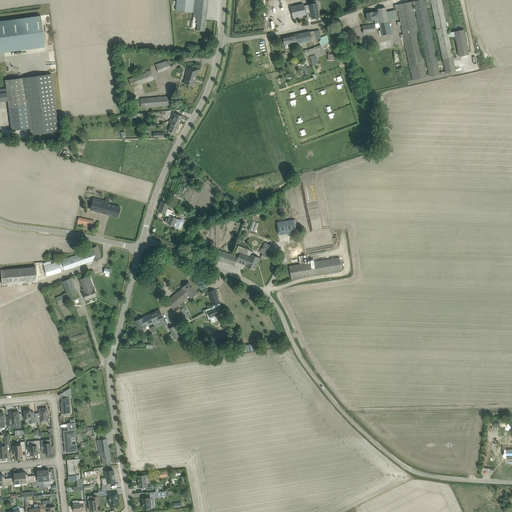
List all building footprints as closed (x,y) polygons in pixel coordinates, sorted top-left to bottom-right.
[(176,0),(176,11),(194,13),(193,20),(192,20),(191,28),(196,28),(195,30),(205,31),(208,0),(176,0)] [(398,10),(403,34),(400,35),(401,38),(404,37),(413,80),(456,71),(449,37),(441,0),(419,0),(395,5),(396,11),(398,10)] [(291,7),(293,17),(310,13),(311,18),(319,16),(316,3),(304,6),(303,4),(291,7)] [(391,33),(391,30),(393,30),(391,20),(391,17),(387,18),(385,7),(377,8),(378,11),(373,12),(373,11),(366,13),(367,20),(379,18),(380,22),(379,23),(382,35),(391,33)] [(41,15),(0,20),(0,52),(45,46),(41,15)] [(376,31),(375,24),(363,26),(363,33),(376,31)] [(469,54),(464,29),(454,31),(459,56),(469,54)] [(282,37),(284,45),(290,43),(291,45),(316,40),(314,31),(310,32),(310,31),(282,37)] [(324,48),(342,41),(339,32),(330,35),(330,36),(330,37),(322,40),(322,39),(319,40),(321,44),(308,49),(301,51),(302,57),(309,55),(310,55),(315,53),(316,58),(326,54),(324,48)] [(169,60),(168,61),(167,60),(156,64),(159,72),(170,68),(169,65),(170,64),(169,60)] [(193,86),(198,69),(188,66),(186,74),(187,74),(184,84),(193,86)] [(155,79),(153,74),(151,70),(145,72),(146,73),(129,79),(132,87),(155,79)] [(5,80),(6,85),(6,88),(0,89),(0,101),(8,100),(12,131),(30,128),(31,135),(60,131),(52,73),(51,74),(8,79),(5,80)] [(169,95),(141,98),(142,108),(170,106),(169,95)] [(173,112),(170,119),(179,123),(182,116),(175,113),(173,112)] [(175,133),(179,123),(170,119),(169,122),(171,123),(168,131),(175,133)] [(71,158),(72,155),(67,154),(68,151),(64,150),(63,152),(62,156),(71,158)] [(106,201),(93,198),(90,209),(118,217),(121,207),(108,204),(109,199),(106,198),(106,201)] [(161,201),(158,210),(158,211),(166,214),(165,214),(170,216),(167,223),(174,226),(174,225),(175,225),(176,226),(176,227),(177,228),(178,229),(180,229),(181,228),(181,227),(184,222),(183,221),(183,219),(181,219),(180,219),(179,219),(178,219),(178,218),(174,217),(175,215),(172,213),(173,211),(168,209),(170,204),(161,201)] [(77,223),(93,227),(94,221),(78,217),(77,223)] [(294,219),(277,222),(279,235),(296,233),(294,219)] [(253,251),(239,245),(234,256),(219,250),(216,259),(234,265),(236,261),(246,265),(246,266),(254,270),(259,257),(252,254),(253,251)] [(61,270),(64,269),(64,270),(93,260),(94,261),(101,258),(97,246),(89,249),(90,250),(87,251),(62,260),(62,261),(59,262),(58,261),(51,264),(50,261),(43,263),(44,266),(47,276),(62,271),(61,270)] [(304,263),(303,256),(299,256),(300,264),(289,266),(292,279),(342,271),(339,257),(304,263)] [(36,266),(1,269),(2,284),(37,281),(36,266)] [(79,279),(82,287),(83,289),(81,289),(86,300),(97,296),(89,275),(79,279)] [(78,296),(73,283),(71,278),(62,281),(67,293),(55,297),(58,304),(78,296)] [(183,288),(175,294),(182,301),(189,295),(191,297),(197,292),(189,282),(182,287),(183,288)] [(211,304),(218,302),(214,290),(207,292),(211,304)] [(173,309),(182,301),(175,294),(167,301),(173,309)] [(221,306),(207,311),(210,317),(214,316),(215,321),(221,319),(219,314),(223,313),(221,306)] [(176,307),(169,313),(172,316),(179,311),(176,307)] [(160,309),(149,314),(153,322),(163,317),(160,309)] [(147,325),(153,322),(149,314),(143,317),(135,321),(139,329),(147,325)] [(169,328),(172,333),(169,334),(172,340),(179,336),(174,326),(169,328)] [(70,388),(58,395),(63,392),(65,395),(64,395),(64,398),(62,398),(62,402),(63,402),(63,404),(61,405),(62,413),(70,412),(69,396),(71,396),(70,388)] [(39,409),(40,413),(37,413),(38,422),(48,421),(48,416),(49,415),(48,411),(47,411),(47,408),(39,409)] [(33,411),(30,411),(30,410),(24,410),(25,419),(25,423),(29,423),(35,422),(34,416),(34,413),(34,411),(33,411)] [(9,416),(7,417),(8,427),(11,426),(11,427),(13,427),(20,426),(20,423),(18,411),(12,411),(11,411),(9,411),(9,416)] [(68,429),(69,429),(69,430),(64,431),(66,451),(66,452),(76,451),(77,451),(77,450),(76,445),(71,446),(70,436),(75,435),(75,430),(74,430),(74,429),(76,429),(75,422),(67,423),(68,429)] [(111,464),(106,433),(98,434),(99,439),(97,440),(99,452),(98,452),(98,455),(102,455),(103,465),(111,464)] [(46,443),(46,439),(40,440),(41,446),(44,446),(45,453),(51,452),(51,451),(52,451),(52,448),(51,448),(50,442),(46,443)] [(40,448),(39,440),(34,441),(28,441),(29,451),(30,450),(30,455),(31,454),(32,455),(34,455),(34,454),(37,454),(37,448),(40,448)] [(14,451),(15,457),(22,456),(22,451),(26,451),(24,441),(20,441),(21,443),(17,444),(17,445),(13,446),(13,451),(14,451)] [(68,475),(69,480),(70,480),(70,481),(74,481),(74,480),(77,479),(77,475),(75,463),(67,464),(69,475),(68,475)] [(107,482),(115,481),(113,469),(105,470),(107,482)] [(44,484),(44,483),(43,470),(36,471),(37,471),(37,473),(35,473),(35,475),(32,475),(32,482),(36,482),(37,485),(44,484)] [(49,470),(43,470),(44,483),(52,482),(51,480),(55,480),(55,473),(51,473),(51,471),(50,471),(50,472),(49,472),(49,470)] [(26,472),(20,473),(21,482),(28,482),(28,483),(32,482),(32,475),(28,476),(28,474),(27,474),(26,474),(25,472),(26,472)] [(13,483),(21,482),(20,473),(13,473),(13,474),(14,474),(14,476),(12,476),(12,475),(12,477),(8,478),(9,485),(13,484),(13,483)] [(3,474),(0,474),(0,484),(5,484),(5,485),(9,485),(8,478),(5,478),(4,476),(4,477),(2,477),(2,475),(3,475),(3,474)] [(149,483),(148,474),(138,475),(139,487),(147,487),(147,490),(153,489),(152,483),(149,483)] [(118,499),(117,492),(108,493),(108,496),(109,496),(110,507),(118,506),(117,499),(118,499)] [(26,511),(35,511),(35,508),(31,508),(31,505),(29,505),(28,496),(24,497),(26,511)] [(99,496),(92,496),(91,496),(87,496),(88,500),(89,500),(89,505),(90,510),(97,509),(96,502),(100,502),(99,496)] [(153,497),(142,498),(143,509),(147,509),(147,510),(150,509),(150,508),(151,508),(150,500),(154,500),(153,497)] [(54,511),(54,506),(50,506),(50,504),(51,503),(51,501),(50,500),(43,501),(44,511),(47,510),(47,511),(54,511)] [(83,500),(78,501),(77,500),(73,501),(74,511),(78,511),(80,511),(81,509),(84,509),(83,503),(83,500)] [(34,504),(35,508),(35,511),(40,511),(41,511),(44,511),(43,501),(43,504),(38,505),(38,503),(34,504)]
